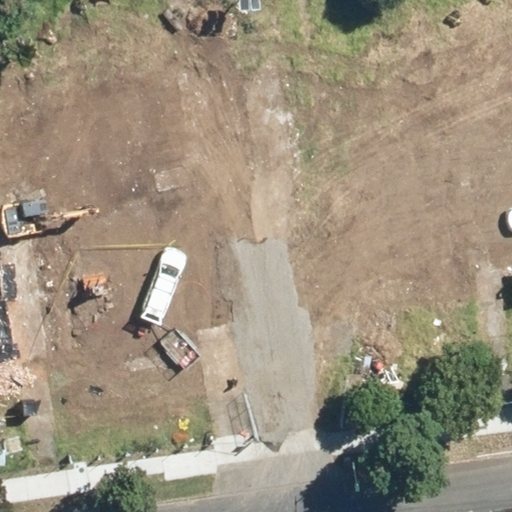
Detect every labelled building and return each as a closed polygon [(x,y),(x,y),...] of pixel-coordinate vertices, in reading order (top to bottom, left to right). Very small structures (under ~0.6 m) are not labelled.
[(285,56),(279,0),(221,0),(228,62),(285,56)] [(155,167),(146,101),(42,115),(56,218),(134,208),(129,171),(155,167)] [(386,329),(383,308),(431,301),(404,123),(345,132),(350,165),(299,173),(310,243),(292,246),(297,277),(315,274),(321,317),(347,313),(350,334),(386,329)] [(511,155),(478,162),(497,273),(511,270),(511,155)] [(199,336),(207,401),(250,395),(241,331),(223,333),(209,224),(58,244),(72,353),(199,336)]
